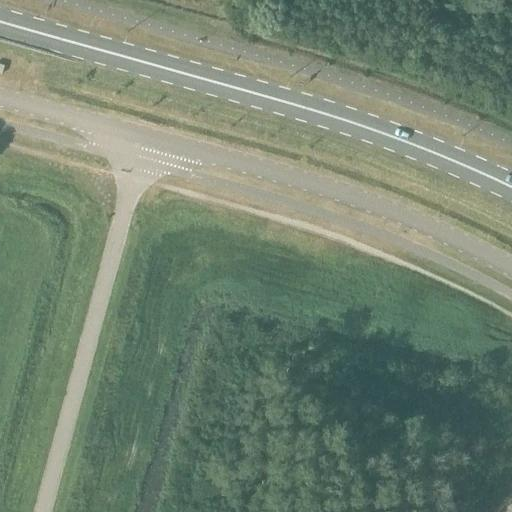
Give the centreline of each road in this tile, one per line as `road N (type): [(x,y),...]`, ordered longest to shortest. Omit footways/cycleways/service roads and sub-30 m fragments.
road 1 (unknown): [(511,317),(321,231),(0,143)]
road 2 (unclassified): [(511,268),(344,194),(0,98)]
road 3 (primary): [(511,187),(378,131),(0,21)]
